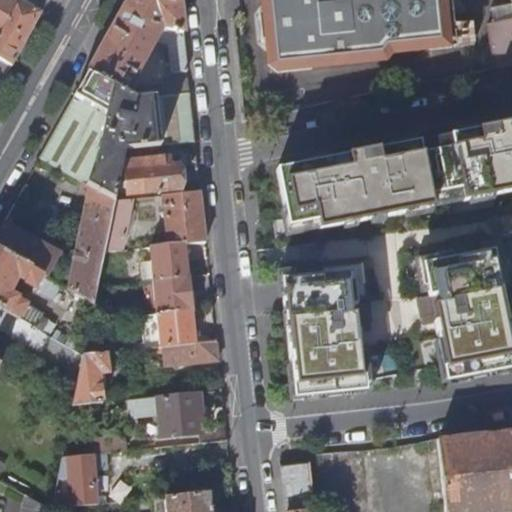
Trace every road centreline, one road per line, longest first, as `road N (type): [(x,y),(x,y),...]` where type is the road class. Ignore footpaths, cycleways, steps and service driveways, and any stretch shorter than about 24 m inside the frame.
road 1 (residential): [(221,161),(511,104)]
road 2 (residential): [(511,387),(246,425)]
road 3 (residential): [(246,425),(221,161)]
road 4 (secondary): [(90,0),(0,157)]
road 5 (residential): [(221,161),(201,0)]
